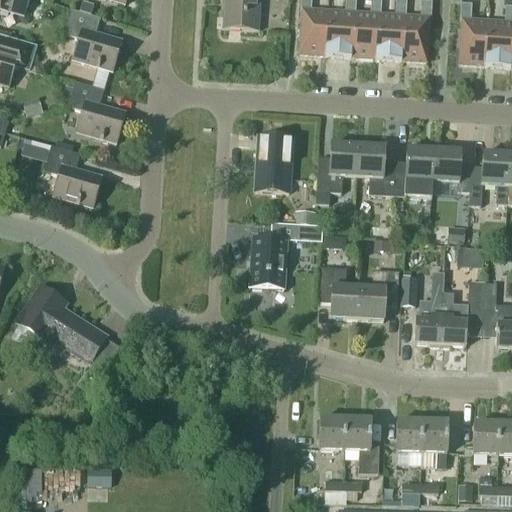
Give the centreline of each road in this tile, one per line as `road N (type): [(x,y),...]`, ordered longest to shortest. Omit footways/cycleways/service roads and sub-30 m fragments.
road 1 (residential): [(511,116),(223,99)]
road 2 (residential): [(211,337),(223,99)]
road 3 (residential): [(511,390),(402,386),(286,356)]
road 4 (residential): [(109,287),(147,225),(157,96)]
road 5 (residential): [(286,356),(274,511)]
road 6 (residential): [(109,287),(79,256),(0,226)]
